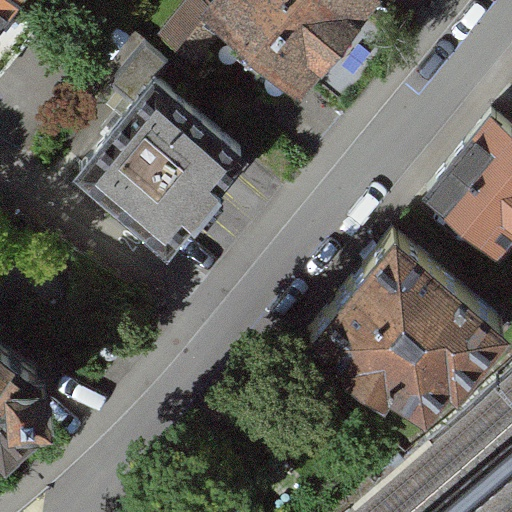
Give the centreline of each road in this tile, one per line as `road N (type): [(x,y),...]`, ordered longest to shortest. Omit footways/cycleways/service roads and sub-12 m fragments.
road 1 (residential): [(510,0),(239,331)]
road 2 (residential): [(0,176),(239,331)]
road 3 (residential): [(239,331),(65,511)]
